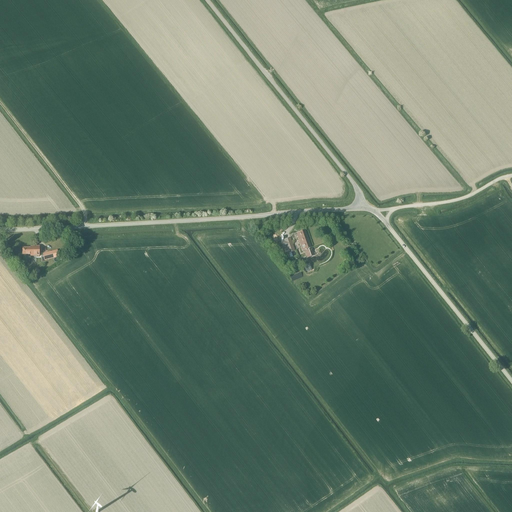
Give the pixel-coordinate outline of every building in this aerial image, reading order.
[(310,248),(304,231),(296,234),(302,251),(304,250),(307,258),(313,256),(310,248)] [(270,238),(267,235),(264,238),(266,241),(271,246),(274,244),(269,238),(270,238)] [(295,251),(290,238),(284,240),(284,242),(282,243),(284,249),(287,248),(289,253),(295,251)] [(32,256),(39,256),(39,247),(31,247),(31,248),(22,248),(23,255),(32,255),(32,256)] [(44,260),(59,257),(57,251),(43,254),(44,260)]
